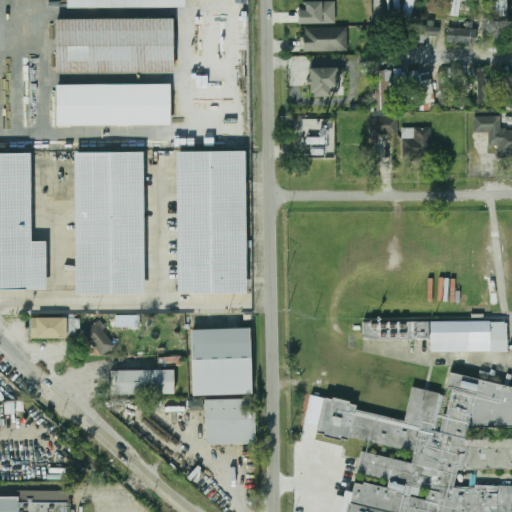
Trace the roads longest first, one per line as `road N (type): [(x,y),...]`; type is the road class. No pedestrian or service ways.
road 1 (tertiary): [(273,511),(270,0)]
road 2 (tertiary): [(188,511),(0,341)]
road 3 (residential): [(511,193),(274,197)]
